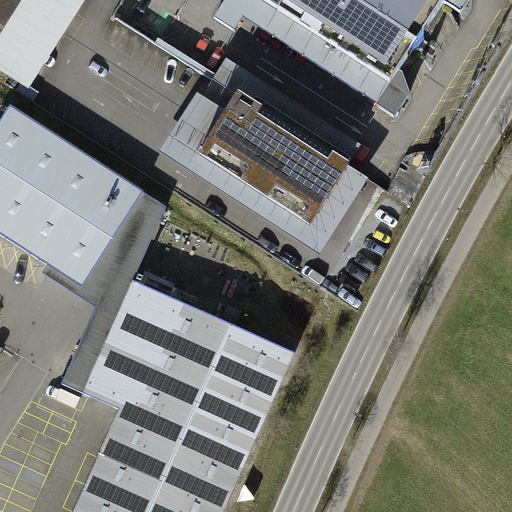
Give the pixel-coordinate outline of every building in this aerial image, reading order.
[(0,0),(0,73),(30,93),(89,0),(0,0)] [(280,0),(269,16),(376,85),(431,0),(280,0)] [(235,96),(196,158),(309,230),(349,167),(235,96)] [(135,192),(5,109),(0,117),(0,233),(77,283),(135,192)] [(220,511),(290,356),(127,284),(77,395),(118,413),(73,511),(220,511)]
